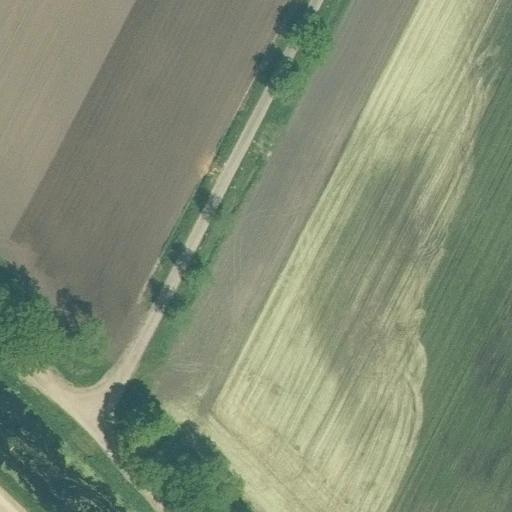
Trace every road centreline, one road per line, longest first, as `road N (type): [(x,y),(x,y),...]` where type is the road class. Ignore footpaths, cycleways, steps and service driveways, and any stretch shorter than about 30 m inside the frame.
road 1 (unclassified): [(94,428),(316,0)]
road 2 (track): [(166,511),(0,338)]
